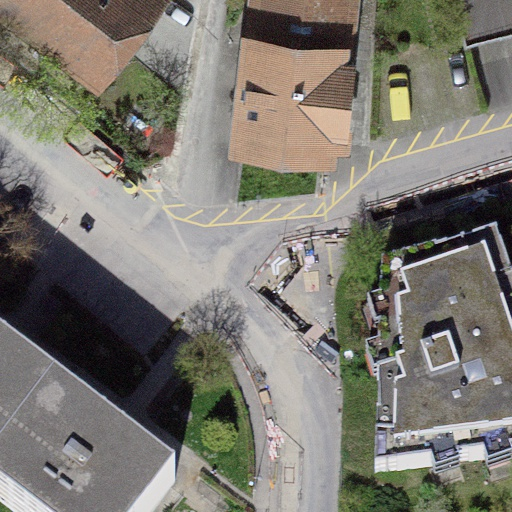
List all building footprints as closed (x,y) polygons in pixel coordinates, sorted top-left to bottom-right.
[(144,0),(6,0),(94,66),(144,0)] [(265,0),(261,38),(335,46),(339,0),(265,0)] [(511,0),(454,0),(465,37),(511,24),(511,0)] [(261,38),(254,37),(242,138),(323,146),(329,96),(335,46),(261,38)] [(414,262),(381,270),(380,291),(378,291),(378,309),(384,309),(392,326),(377,332),(376,356),(385,356),(390,373),(375,377),(375,382),(378,439),(375,439),(374,473),(397,470),(397,472),(435,467),(434,455),(450,450),(455,464),(489,460),(488,453),(504,448),(507,457),(511,456),(511,284),(496,237),(415,264),(414,262)] [(0,462),(54,391),(5,354),(11,347),(0,339),(0,338),(0,462)] [(102,428),(54,391),(0,462),(0,500),(15,511),(151,511),(174,482),(124,444),(130,436),(119,428),(108,420),(102,428)]
